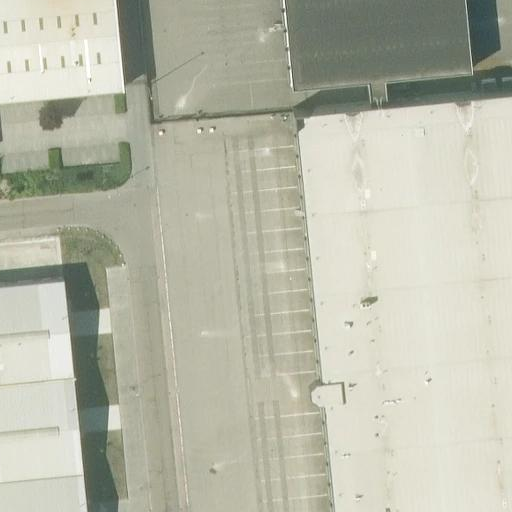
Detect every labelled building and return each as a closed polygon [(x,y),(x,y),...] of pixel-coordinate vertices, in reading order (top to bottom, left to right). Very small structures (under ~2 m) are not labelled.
[(0,0),(0,99),(123,88),(115,0),(0,0)] [(296,132),(300,169),(332,511),(511,511),(511,89),(388,101),(386,77),(474,68),(467,0),(285,0),(293,85),(370,78),(372,102),(316,107),(316,106),(292,108),(295,132),(296,132)] [(0,437),(78,430),(64,278),(0,283),(0,437)] [(86,511),(78,430),(0,437),(0,511),(86,511)] [(322,511),(322,493),(266,494),(266,502),(298,501),(299,511),(314,510),(314,511),(322,511)]
